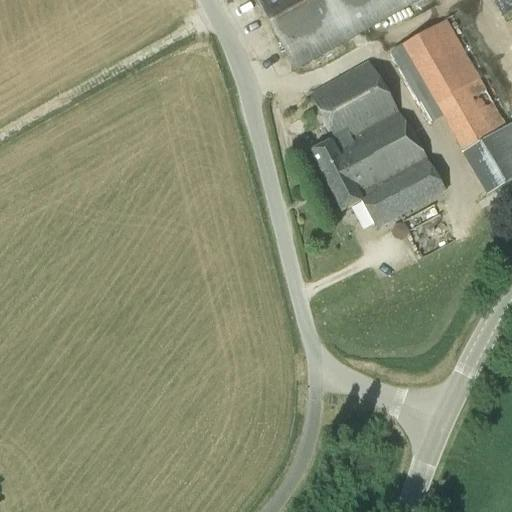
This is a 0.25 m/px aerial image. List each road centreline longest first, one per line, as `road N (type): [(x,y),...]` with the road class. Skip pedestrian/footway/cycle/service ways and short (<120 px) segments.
road 1 (unclassified): [(315,370),(244,89),(204,0)]
road 2 (tertiary): [(441,420),(511,288)]
road 3 (unclassified): [(315,370),(441,420)]
